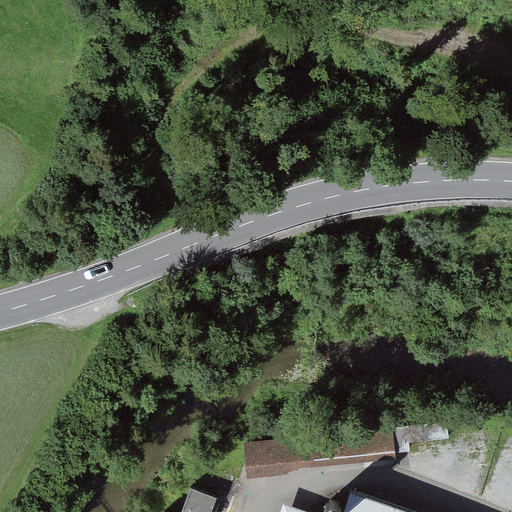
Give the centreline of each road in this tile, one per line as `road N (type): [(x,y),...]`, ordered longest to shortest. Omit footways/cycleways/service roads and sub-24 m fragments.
road 1 (track): [(511,61),(447,41),(288,25),(226,48),(175,96),(153,132),(151,158),(161,182),(214,212),(224,232)]
road 2 (secondary): [(511,180),(416,182),(317,199),(0,312)]
